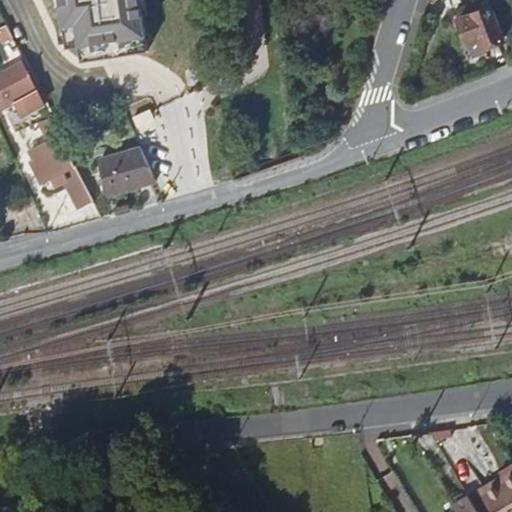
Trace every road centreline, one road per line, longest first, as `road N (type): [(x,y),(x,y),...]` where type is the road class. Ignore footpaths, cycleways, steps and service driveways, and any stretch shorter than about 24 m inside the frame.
road 1 (unclassified): [(0,454),(511,396)]
road 2 (unclassified): [(0,262),(375,144)]
road 3 (unclassified): [(375,144),(371,97),(401,0)]
road 4 (unclassified): [(375,144),(511,89)]
